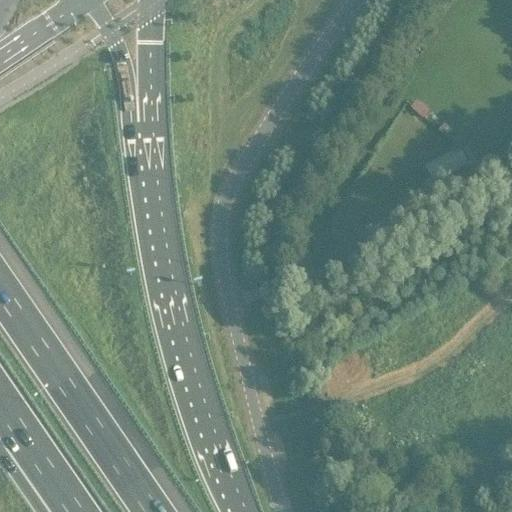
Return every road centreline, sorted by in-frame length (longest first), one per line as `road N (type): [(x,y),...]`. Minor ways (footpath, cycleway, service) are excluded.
road 1 (tertiary): [(282,511),(224,277),(223,208),(291,88),(357,0)]
road 2 (motorway): [(237,511),(170,309),(143,123)]
road 3 (motorway): [(152,511),(0,290)]
road 4 (motorway): [(143,123),(117,42),(85,0)]
road 5 (motorway): [(0,404),(74,511)]
road 6 (motorway): [(143,123),(154,0)]
